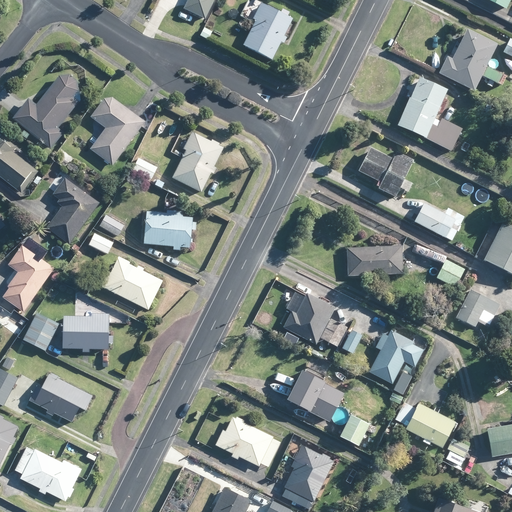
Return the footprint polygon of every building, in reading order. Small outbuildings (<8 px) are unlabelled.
[(188,0),(185,6),(183,10),(205,21),(205,19),(214,0),(188,0)] [(483,0),(505,11),(506,8),(510,0),(483,0)] [(285,43),(287,39),(284,37),(292,21),(286,18),(288,14),(283,11),(280,15),(260,5),(252,21),(255,22),(243,47),(271,61),(281,43),(284,44),(285,43)] [(205,27),(200,36),(207,40),(211,31),(205,27)] [(487,65),(496,46),(466,31),(453,59),(452,60),(447,58),(446,59),(438,75),(474,93),(481,78),(497,85),(498,83),(502,75),(503,74),(487,65)] [(503,54),(511,58),(511,40),(510,40),(509,43),(507,46),(506,47),(505,50),(503,54)] [(72,97),(78,89),(77,81),(68,75),(58,75),(49,86),(44,93),(35,104),(30,100),(28,98),(24,102),(15,114),(14,116),(12,118),(50,149),(62,134),(56,129),(78,102),(72,97)] [(438,111),(443,99),(446,92),(419,80),(410,99),(410,101),(409,100),(397,128),(451,150),(460,130),(441,122),(440,123),(439,122),(434,120),(437,115),(438,111)] [(144,121),(123,106),(111,97),(103,98),(90,116),(95,121),(105,128),(93,145),(89,149),(112,165),(144,121)] [(160,106),(150,102),(145,116),(156,120),(160,106)] [(218,145),(210,141),(191,131),(183,148),(185,150),(171,177),(178,181),(200,192),(211,173),(212,173),(215,167),(213,166),(223,147),(218,145)] [(11,151),(15,147),(0,134),(0,176),(21,193),(26,185),(37,172),(34,169),(11,151)] [(398,187),(404,190),(416,196),(420,187),(403,179),(412,160),(395,152),(391,158),(369,147),(357,170),(378,180),(375,185),(378,186),(377,188),(394,196),(398,187)] [(157,167),(137,158),(131,169),(151,179),(157,167)] [(37,184),(41,178),(37,175),(33,182),(37,184)] [(98,203),(89,197),(64,178),(52,194),(59,199),(57,202),(62,206),(48,226),(46,228),(69,244),(98,203)] [(502,200),(491,196),(478,226),(489,231),(502,200)] [(464,215),(447,207),(444,213),(423,203),(414,221),(444,237),(451,240),(464,215)] [(182,217),(182,212),(166,211),(166,213),(150,211),(145,211),(143,243),(156,244),(173,245),(173,249),(179,250),(179,246),(189,247),(190,229),(194,229),(195,222),(191,222),(192,218),(182,217)] [(479,217),(469,212),(465,221),(475,226),(479,217)] [(123,225),(108,216),(105,214),(99,226),(117,236),(118,233),(120,231),(121,229),(123,225)] [(23,236),(32,227),(26,221),(17,230),(23,236)] [(511,274),(511,229),(501,224),(483,260),(511,274)] [(41,233),(48,238),(51,235),(43,229),(41,233)] [(107,251),(111,243),(112,242),(94,233),(88,245),(106,254),(107,251)] [(23,312),(53,268),(40,259),(37,263),(31,258),(34,254),(21,245),(7,264),(17,272),(8,286),(9,287),(2,297),(4,299),(23,312)] [(347,276),(402,273),(400,245),(396,245),(349,248),(347,248),(346,248),(347,276)] [(141,267),(139,266),(137,265),(136,268),(127,264),(128,262),(118,257),(109,273),(107,271),(100,286),(147,310),(162,280),(141,270),(142,268),(141,267)] [(436,277),(454,287),(464,269),(445,259),(437,275),(436,277)] [(55,270),(50,276),(56,280),(61,274),(55,270)] [(456,317),(474,326),(478,319),(489,325),(499,304),(470,290),(456,317)] [(315,344),(328,318),(334,308),(306,293),(304,298),(296,314),(290,311),(282,327),(315,344)] [(44,350),(58,324),(36,313),(22,339),(44,350)] [(108,335),(109,322),(108,313),(91,313),(91,316),(76,316),(62,316),(62,325),(62,349),(68,349),(82,349),(82,352),(88,352),(88,349),(108,349),(108,342),(112,342),(112,335),(108,335)] [(330,319),(320,337),(336,346),(346,327),(330,319)] [(359,334),(352,330),(351,329),(341,348),(352,353),(362,335),(359,334)] [(411,344),(413,342),(390,330),(390,331),(387,336),(382,334),(375,347),(380,350),(369,372),(391,383),(403,361),(413,366),(420,353),(422,350),(411,344)] [(300,358),(283,351),(280,359),(296,366),(300,358)] [(9,369),(13,360),(6,357),(2,365),(9,369)] [(4,404),(17,378),(0,369),(0,404),(3,406),(4,404)] [(334,375),(343,380),(346,374),(337,369),(334,375)] [(323,381),(321,380),(300,370),(291,388),(286,399),(309,411),(308,412),(328,421),(330,419),(343,392),(323,383),(323,381)] [(62,417),(71,421),(78,407),(84,410),(92,395),(57,378),(58,375),(51,372),(50,374),(48,373),(42,385),(41,388),(36,385),(29,400),(47,410),(46,412),(47,413),(52,415),(53,412),(60,416),(62,417)] [(407,383),(396,378),(392,390),(403,394),(407,383)] [(433,411),(417,403),(416,402),(413,408),(409,406),(403,402),(394,419),(407,425),(405,429),(423,438),(421,441),(428,445),(430,442),(441,448),(454,422),(437,413),(433,411)] [(0,462),(10,442),(12,443),(15,438),(12,437),(18,426),(2,418),(3,416),(0,414),(0,462)] [(368,424),(362,421),(349,414),(339,436),(357,445),(364,432),(368,424)] [(267,466),(279,442),(271,438),(272,437),(232,417),(225,431),(222,429),(215,445),(232,453),(230,456),(236,459),(238,456),(258,466),(260,462),(267,466)] [(511,424),(486,429),(490,451),(491,457),(511,452),(511,424)] [(463,456),(467,448),(468,447),(451,438),(446,448),(449,450),(445,457),(452,460),(455,453),(463,457),(463,456)] [(285,487),(283,493),(281,495),(308,509),(310,506),(314,509),(319,499),(314,497),(333,460),(329,458),(329,457),(321,453),(321,455),(301,445),(292,462),(290,466),(293,467),(284,487),(285,487)] [(46,491),(65,501),(67,496),(69,497),(73,489),(71,488),(81,469),(63,460),(62,462),(34,449),(33,450),(26,446),(23,453),(14,470),(21,474),(19,478),(22,479),(40,488),(38,491),(44,494),(46,491)] [(86,457),(94,460),(96,456),(88,452),(86,457)] [(232,491),(227,488),(224,487),(223,489),(213,509),(211,511),(243,511),(250,500),(232,491)] [(477,511),(465,508),(438,497),(432,511),(477,511)] [(266,511),(289,511),(290,510),(272,500),(266,511)]
